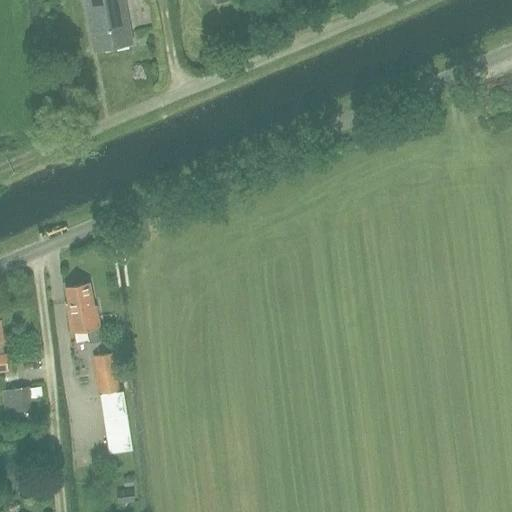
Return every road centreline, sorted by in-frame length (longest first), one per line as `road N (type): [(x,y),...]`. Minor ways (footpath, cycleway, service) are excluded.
road 1 (unclassified): [(0,267),(511,51)]
road 2 (unclassified): [(399,0),(41,150)]
